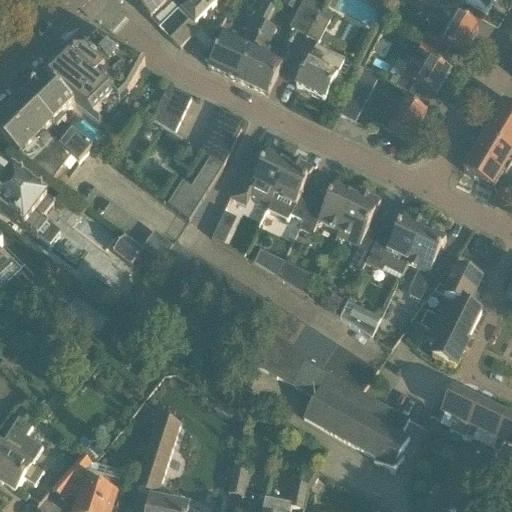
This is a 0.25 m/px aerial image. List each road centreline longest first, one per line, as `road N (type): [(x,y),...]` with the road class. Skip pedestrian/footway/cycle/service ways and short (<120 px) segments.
road 1 (residential): [(423,190),(263,113),(79,2)]
road 2 (residential): [(511,252),(469,364),(471,377),(511,398)]
road 3 (residential): [(423,190),(511,41)]
